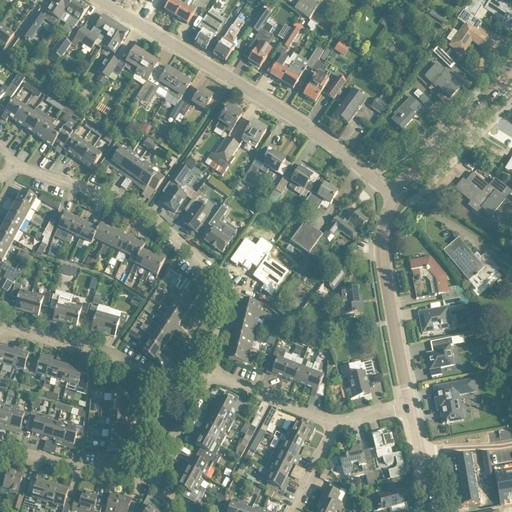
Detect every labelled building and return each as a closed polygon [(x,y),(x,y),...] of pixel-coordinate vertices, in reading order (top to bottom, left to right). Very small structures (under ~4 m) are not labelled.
[(54,0),(46,12),(60,21),(65,13),(66,14),(74,0),(54,0)] [(71,17),(62,31),(69,36),(79,22),(89,8),(75,0),(74,0),(66,14),(71,17)] [(170,0),(164,11),(176,18),(186,0),(170,0)] [(186,0),(176,18),(187,25),(196,10),(191,7),(195,0),(186,0)] [(226,0),(217,0),(211,10),(218,14),(227,1),(226,0)] [(309,20),(323,0),(301,0),(294,10),(309,20)] [(479,0),(471,0),(464,12),(474,18),(484,3),(479,0)] [(503,22),(499,28),(509,34),(509,33),(511,28),(511,6),(502,0),(491,0),(484,11),(503,22)] [(262,10),(250,28),(257,34),(270,16),(262,10)] [(493,44),(476,32),(482,23),(474,18),(464,12),(459,19),(466,24),(452,46),(459,53),(460,53),(459,52),(470,40),(487,52),(487,53),(493,44)] [(201,32),(194,44),(205,52),(213,39),(224,22),(209,13),(197,30),(201,32)] [(37,15),(22,36),(30,42),(45,20),(37,15)] [(116,24),(103,17),(96,28),(94,27),(90,35),(82,29),(71,46),(74,48),(78,42),(84,46),(82,50),(88,54),(91,51),(98,40),(104,44),(116,24)] [(269,20),(250,47),(255,51),(248,62),(254,65),(252,67),(258,71),(259,69),(260,69),(271,52),(265,48),(272,37),(269,35),(275,24),(269,20)] [(128,32),(116,24),(104,44),(102,47),(114,54),(128,32)] [(0,25),(0,42),(6,46),(14,35),(0,25)] [(232,27),(213,55),(225,63),(235,48),(232,46),(237,39),(235,38),(239,32),(232,27)] [(292,28),(281,46),(288,51),(299,33),(292,28)] [(60,60),(71,46),(61,39),(51,54),(60,60)] [(339,42),(334,49),(344,56),(349,49),(339,42)] [(282,57),(270,75),(281,83),(288,72),(294,62),(300,52),(296,49),(292,55),(293,55),(289,61),(282,57)] [(306,67),(312,71),(323,53),(317,49),(306,67)] [(128,62),(126,65),(129,68),(127,70),(129,71),(130,73),(133,75),(135,75),(138,70),(146,58),(135,51),(128,62)] [(446,56),(452,61),(456,56),(450,51),(446,56)] [(451,70),(456,65),(452,61),(446,56),(441,61),(451,70)] [(97,73),(100,75),(95,82),(102,87),(108,79),(109,78),(112,73),(116,67),(118,64),(109,57),(97,73)] [(138,70),(135,75),(147,82),(157,65),(146,58),(138,70)] [(323,65),(318,61),(313,70),(317,73),(323,65)] [(294,62),(288,72),(281,83),(293,90),(306,70),(294,62)] [(450,98),(461,87),(437,65),(424,77),(434,86),(435,84),(450,98)] [(112,73),(109,78),(114,81),(117,77),(118,78),(123,71),(116,67),(112,73)] [(157,88),(168,95),(179,78),(167,71),(157,88)] [(307,89),(303,96),(315,104),(328,82),(317,75),(311,83),(309,81),(305,88),(307,89)] [(326,95),(333,101),(346,83),(338,77),(326,95)] [(0,90),(0,101),(4,96),(10,100),(22,83),(16,78),(8,89),(3,86),(0,90)] [(42,86),(50,91),(55,84),(48,78),(42,86)] [(179,78),(168,95),(168,96),(179,103),(190,85),(179,78)] [(25,84),(23,87),(33,93),(35,90),(25,84)] [(137,99),(133,106),(138,108),(146,95),(151,87),(145,84),(144,87),(136,99),(137,99)] [(151,87),(146,95),(150,98),(156,90),(151,87)] [(353,89),(334,116),(348,126),(365,101),(353,92),(354,90),(353,89)] [(418,101),(424,94),(418,90),(413,96),(418,101)] [(204,110),(212,98),(205,93),(200,91),(193,103),(204,110)] [(385,118),(396,103),(384,94),(378,101),(377,100),(371,108),(385,118)] [(419,101),(428,110),(433,105),(423,96),(419,101)] [(16,98),(14,101),(1,118),(6,122),(9,118),(13,121),(23,107),(19,104),(20,102),(16,98)] [(413,115),(420,107),(410,98),(393,115),(394,117),(391,120),(402,131),(415,117),(413,115)] [(182,107),(178,104),(170,118),(174,121),(178,115),(182,107)] [(184,104),(182,107),(178,115),(184,119),(190,108),(184,104)] [(32,114),(23,107),(13,121),(22,127),(32,114)] [(230,134),(241,116),(228,108),(216,129),(223,133),(224,130),(230,134)] [(36,109),(32,114),(22,127),(32,134),(45,115),(36,109)] [(45,115),(32,134),(41,141),(51,127),(54,122),(45,115)] [(255,149),(266,131),(253,123),(242,141),(255,149)] [(51,127),(41,141),(51,147),(60,133),(51,127)] [(60,133),(51,147),(56,151),(58,147),(63,150),(72,136),(62,129),(60,133)] [(72,136),(63,150),(72,157),(82,143),(72,136)] [(213,169),(233,141),(226,136),(214,154),(212,153),(204,163),(213,169)] [(240,146),(233,141),(213,169),(222,176),(234,159),(231,157),(240,146)] [(91,149),(82,143),(72,157),(81,163),(91,149)] [(109,167),(118,173),(132,154),(128,151),(128,149),(124,146),(122,149),(116,144),(99,167),(106,172),(109,167)] [(101,157),(91,149),(81,163),(92,170),(101,157)] [(272,153),(260,172),(266,176),(270,170),(282,177),(287,169),(282,166),(285,161),(272,153)] [(118,173),(127,179),(138,163),(134,160),(136,157),(132,154),(118,173)] [(138,163),(127,179),(135,186),(150,166),(141,160),(138,163)] [(144,192),(148,187),(155,192),(164,179),(157,174),(156,176),(151,172),(153,169),(150,166),(135,186),(144,192)] [(249,187),(259,171),(252,166),(242,182),(249,187)] [(189,172),(181,167),(170,181),(176,185),(162,205),(175,214),(186,197),(179,193),(182,189),(179,186),(189,172)] [(312,178),(299,170),(288,188),(295,192),(298,187),(309,193),(314,184),(309,181),(312,178)] [(486,186),(477,178),(476,177),(469,186),(463,181),(455,190),(490,219),(504,202),(494,193),(487,200),(479,194),(486,186)] [(212,178),(208,184),(215,189),(219,183),(212,178)] [(283,178),(275,191),(281,195),(289,182),(283,178)] [(330,205),(337,193),(325,186),(318,197),(311,193),(305,203),(318,210),(323,201),(330,205)] [(273,190),(261,211),(268,216),(281,195),(275,191),(273,190)] [(205,196),(198,191),(190,203),(195,206),(183,224),(198,235),(196,233),(210,214),(202,208),(205,204),(201,202),(205,196)] [(22,192),(16,202),(31,210),(36,199),(22,192)] [(58,211),(60,205),(41,195),(39,200),(58,211)] [(457,196),(449,205),(472,224),(480,214),(457,196)] [(16,202),(11,213),(25,221),(31,210),(16,202)] [(254,207),(250,211),(254,215),(258,210),(254,207)] [(221,208),(214,217),(215,218),(215,217),(220,220),(226,212),(221,208)] [(346,225),(336,218),(330,225),(326,231),(322,236),(327,240),(331,235),(332,236),(337,230),(353,242),(358,235),(357,234),(358,232),(369,221),(359,211),(348,222),(346,225)] [(19,231),(25,221),(11,213),(5,223),(19,231)] [(76,220),(65,215),(54,237),(59,240),(63,231),(69,234),(76,220)] [(76,220),(69,234),(65,242),(70,245),(74,237),(80,239),(87,225),(76,220)] [(51,221),(45,232),(50,235),(54,223),(51,221)] [(222,254),(236,234),(219,222),(205,242),(211,246),(210,247),(215,250),(216,250),(222,254)] [(304,222),(290,241),(308,255),(322,235),(304,222)] [(5,223),(0,232),(0,234),(13,242),(19,231),(5,223)] [(87,225),(80,239),(76,248),(80,250),(84,242),(91,245),(100,225),(96,224),(94,228),(87,225)] [(100,225),(91,245),(89,249),(94,251),(98,242),(104,245),(111,231),(100,225)] [(111,231),(104,245),(100,254),(104,256),(109,248),(115,251),(122,236),(111,231)] [(44,238),(42,244),(47,246),(50,235),(45,232),(42,237),(44,238)] [(0,248),(8,252),(13,242),(0,234),(0,248)] [(133,241),(122,236),(115,251),(110,259),(115,262),(120,253),(126,256),(133,241)] [(458,239),(443,252),(469,283),(477,276),(483,283),(498,270),(485,255),(478,262),(458,239)] [(130,258),(136,261),(141,251),(142,251),(146,242),(142,240),(139,244),(133,241),(126,256),(122,265),(126,267),(130,258)] [(45,250),(47,246),(42,244),(36,255),(42,256),(45,250)] [(511,253),(506,249),(498,261),(511,269),(511,253)] [(241,251),(228,266),(234,271),(236,269),(245,276),(253,265),(257,268),(265,257),(256,250),(250,258),(241,251)] [(139,268),(146,271),(153,256),(142,251),(141,251),(136,261),(130,274),(135,276),(139,268)] [(27,252),(22,260),(28,263),(33,255),(27,252)] [(269,252),(253,274),(265,282),(260,289),(261,290),(262,288),(271,294),(285,275),(276,269),(280,264),(272,258),(269,261),(266,259),(270,252),(269,252)] [(157,276),(162,265),(166,257),(161,255),(159,259),(153,256),(146,271),(142,279),(146,281),(150,273),(157,276)] [(441,295),(442,303),(459,300),(457,292),(450,293),(447,278),(429,258),(409,262),(411,272),(412,272),(413,277),(420,275),(419,270),(426,269),(435,280),(438,296),(441,295)] [(0,269),(6,273),(13,276),(17,279),(24,269),(20,265),(16,271),(3,264),(0,269)] [(349,270),(342,264),(326,285),(333,291),(349,270)] [(76,279),(79,270),(62,265),(60,274),(76,279)] [(17,279),(13,276),(6,273),(3,278),(13,284),(17,279)] [(195,301),(202,291),(180,277),(177,281),(180,283),(176,289),(195,301)] [(15,310),(26,313),(32,294),(20,291),(21,286),(15,285),(11,297),(18,299),(15,310)] [(188,311),(195,301),(176,289),(174,287),(171,291),(179,297),(175,303),(188,311)] [(358,304),(356,290),(339,292),(342,316),(346,316),(346,318),(348,319),(353,319),(355,317),(354,315),(362,314),(361,304),(358,304)] [(43,298),(32,294),(26,313),(38,317),(41,306),(47,308),(51,295),(45,293),(43,298)] [(53,321),(64,324),(70,305),(59,302),(60,298),(53,296),(49,308),(56,310),(53,321)] [(95,296),(93,304),(100,306),(102,298),(95,296)] [(168,313),(182,322),(188,311),(175,303),(167,297),(164,301),(172,307),(168,313)] [(459,300),(442,303),(444,309),(426,313),(426,314),(419,315),(423,334),(450,329),(446,309),(460,306),(459,300)] [(243,301),(240,313),(259,317),(261,305),(243,301)] [(82,309),(70,305),(64,324),(76,328),(79,317),(86,318),(89,306),(83,304),(82,309)] [(91,332),(103,335),(108,317),(96,313),(98,308),(91,306),(88,319),(94,321),(91,332)] [(162,323),(175,332),(179,335),(182,330),(178,328),(182,322),(168,313),(160,308),(158,312),(166,317),(162,323)] [(259,317),(240,313),(237,325),(256,329),(259,317)] [(120,320),(108,317),(103,335),(114,338),(117,328),(124,329),(127,317),(121,315),(120,320)] [(477,317),(469,318),(472,330),(479,329),(477,317)] [(155,333),(169,342),(175,332),(162,323),(154,318),(151,322),(159,327),(155,333)] [(292,323),(286,319),(276,332),(282,336),(292,323)] [(237,325),(234,337),(253,341),(256,329),(237,325)] [(162,352),(169,342),(155,333),(147,328),(144,332),(152,337),(148,343),(162,352)] [(253,341),(234,337),(231,348),(250,353),(253,341)] [(148,343),(140,338),(138,342),(146,347),(142,354),(159,365),(162,361),(158,358),(162,352),(148,343)] [(433,354),(427,355),(430,371),(431,378),(441,376),(440,369),(454,365),(450,347),(452,346),(451,339),(431,343),(433,354)] [(13,352),(7,351),(3,366),(13,369),(19,350),(14,348),(13,352)] [(250,353),(231,348),(228,360),(235,362),(237,363),(237,364),(242,366),(242,365),(242,364),(247,365),(250,353)] [(276,364),(271,374),(283,379),(292,355),(289,364),(282,361),(286,353),(276,349),(271,362),(276,364)] [(23,374),(29,376),(33,360),(28,359),(28,357),(29,353),(23,352),(23,351),(19,350),(13,369),(24,372),(23,374)] [(59,350),(56,360),(68,364),(71,353),(59,350)] [(283,379),(294,383),(304,360),(303,360),(300,368),(293,366),(297,357),(292,355),(283,379)] [(40,381),(45,382),(51,363),(52,359),(41,356),(39,362),(33,360),(29,376),(35,378),(36,376),(42,377),(40,381)] [(494,356),(488,357),(490,368),(495,367),(496,367),(494,356)] [(308,361),(304,360),(294,383),(305,388),(315,364),(311,373),(305,370),(308,361)] [(345,390),(348,401),(370,396),(365,377),(375,375),(371,362),(361,365),(360,363),(339,368),(341,378),(347,376),(350,389),(345,390)] [(61,366),(51,363),(45,382),(50,384),(52,380),(57,381),(61,366)] [(57,381),(67,384),(72,365),(67,364),(66,367),(61,366),(57,381)] [(315,364),(305,388),(312,390),(310,395),(315,397),(316,395),(323,398),(324,386),(320,385),(323,377),(316,374),(319,366),(315,364)] [(78,387),(77,389),(76,393),(86,396),(88,380),(80,377),(82,372),(76,370),(77,366),(72,365),(67,384),(78,387)] [(501,371),(493,373),(495,382),(503,381),(501,371)] [(278,387),(279,378),(272,378),(271,387),(278,387)] [(463,421),(463,419),(458,396),(475,393),(473,381),(433,388),(436,400),(435,400),(437,412),(440,411),(442,425),(446,424),(446,425),(449,425),(449,424),(463,421)] [(128,404),(129,392),(103,390),(103,394),(103,395),(112,396),(112,403),(111,403),(128,404)] [(221,398),(219,401),(216,399),(212,406),(216,408),(233,418),(236,413),(232,411),(238,399),(226,393),(223,399),(221,398)] [(101,414),(126,416),(128,404),(111,403),(112,403),(102,402),(102,407),(111,408),(110,415),(101,414)] [(0,429),(8,432),(15,409),(10,407),(9,411),(4,410),(5,406),(4,406),(0,420),(0,429)] [(233,418),(216,408),(211,417),(209,416),(209,417),(231,428),(233,424),(231,422),(233,418)] [(20,410),(15,409),(8,432),(15,434),(16,430),(20,431),(20,429),(26,431),(31,415),(25,414),(24,416),(19,414),(20,410)] [(100,426),(131,429),(131,424),(126,424),(126,416),(101,414),(101,419),(110,420),(109,427),(100,426)] [(36,417),(31,415),(26,431),(32,432),(31,434),(42,437),(48,418),(43,417),(42,420),(36,419),(36,417)] [(256,430),(262,419),(256,416),(250,427),(256,430)] [(262,427),(268,430),(273,419),(268,416),(262,427)] [(206,418),(202,425),(223,436),(226,432),(228,433),(231,428),(209,417),(208,419),(206,418)] [(42,437),(53,440),(57,425),(51,423),(53,419),(48,418),(42,437)] [(62,447),(68,424),(64,422),(63,426),(57,425),(53,440),(56,441),(55,445),(62,447)] [(315,429),(311,427),(307,425),(305,429),(291,423),(286,433),(304,442),(308,444),(315,429)] [(75,451),(76,446),(82,447),(84,428),(68,424),(62,447),(75,451)] [(245,436),(251,439),(256,430),(250,427),(245,424),(240,433),(245,436)] [(199,430),(197,434),(220,447),(226,438),(223,436),(202,425),(205,427),(203,432),(199,430)] [(99,438),(124,440),(125,429),(131,429),(100,426),(100,431),(109,432),(108,439),(99,438)] [(262,427),(259,433),(265,435),(268,430),(262,427)] [(265,435),(259,433),(255,441),(260,444),(265,435)] [(282,436),(279,441),(299,451),(304,442),(286,433),(284,437),(282,436)] [(200,449),(198,454),(213,463),(217,465),(220,460),(215,457),(220,447),(197,434),(194,439),(198,441),(195,446),(200,449)] [(391,436),(383,438),(382,435),(372,437),(373,443),(377,459),(382,458),(383,463),(384,464),(385,465),(385,466),(386,466),(387,467),(391,466),(392,465),(393,464),(393,463),(393,462),(393,461),(393,460),(393,458),(395,458),(397,465),(397,466),(397,467),(396,468),(395,469),(395,470),(394,470),(393,470),(388,471),(390,480),(407,476),(401,453),(392,455),(390,448),(394,447),(391,436)] [(243,441),(240,446),(246,449),(248,445),(251,439),(245,436),(243,441)] [(124,440),(99,438),(99,443),(108,444),(107,451),(129,453),(129,448),(124,447),(124,440)] [(255,453),(260,444),(255,441),(250,451),(255,453)] [(297,457),(299,451),(279,441),(274,451),(298,463),(301,458),(297,457)] [(344,475),(345,476),(346,476),(347,476),(348,480),(364,476),(365,477),(368,486),(378,483),(369,450),(363,451),(361,445),(353,447),(349,454),(346,455),(345,457),(340,458),(344,475)] [(243,453),(246,449),(240,446),(235,456),(240,459),(243,453)] [(274,451),(269,460),(290,471),(292,466),(296,467),(298,463),(274,451)] [(193,459),(188,468),(205,478),(213,463),(198,454),(195,460),(193,459)] [(471,456),(453,459),(454,469),(473,466),(471,456)] [(264,470),(267,472),(285,481),(285,480),(290,471),(269,460),(264,470)] [(473,466),(454,469),(456,478),(475,475),(473,466)] [(179,476),(200,487),(205,478),(188,468),(186,471),(182,470),(179,476)] [(17,495),(22,476),(8,472),(3,489),(10,491),(9,493),(17,495)] [(285,481),(267,472),(265,476),(268,478),(266,483),(268,484),(265,489),(267,490),(271,492),(276,495),(278,490),(280,490),(282,487),(285,489),(289,482),(285,480),(285,481)] [(505,474),(494,476),(500,507),(504,506),(503,498),(508,497),(505,478),(506,478),(505,474)] [(475,475),(456,478),(458,488),(476,485),(475,475)] [(177,488),(186,492),(183,497),(193,503),(195,503),(200,493),(203,495),(205,491),(200,488),(200,487),(179,476),(175,482),(179,484),(177,488)] [(32,502),(32,500),(37,501),(36,505),(41,506),(47,483),(37,480),(36,485),(30,484),(25,500),(32,502)] [(51,510),(58,486),(47,483),(41,506),(46,508),(45,510),(51,511),(51,510)] [(326,489),(321,499),(342,510),(342,509),(339,508),(341,504),(337,502),(340,496),(338,495),(341,490),(330,485),(327,490),(326,489)] [(476,485),(458,488),(459,498),(478,495),(476,485)] [(68,511),(70,507),(64,506),(69,489),(58,486),(51,510),(56,511),(58,507),(63,509),(62,511),(68,511)] [(376,511),(412,502),(409,488),(395,492),(393,487),(386,489),(387,494),(373,497),(376,511)] [(282,498),(276,495),(271,492),(269,498),(279,503),(282,498)] [(93,511),(97,498),(83,494),(80,503),(74,502),(72,511),(74,511),(77,511),(78,510),(86,511),(85,511),(93,511)] [(478,495),(459,498),(461,507),(480,504),(478,495)] [(127,511),(130,502),(123,500),(124,499),(111,496),(106,511),(127,511)] [(19,511),(23,499),(16,497),(12,509),(19,511)] [(317,509),(319,511),(322,511),(340,511),(342,510),(321,499),(317,506),(318,506),(317,509)] [(219,502),(215,511),(222,511),(225,504),(219,502)] [(225,504),(222,511),(240,511),(243,504),(238,502),(237,506),(231,504),(230,506),(225,504)]
